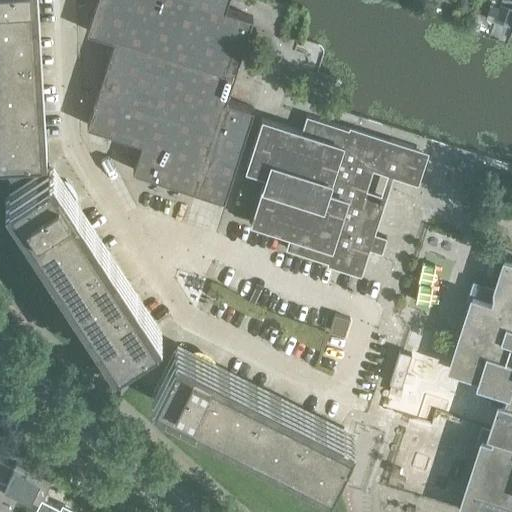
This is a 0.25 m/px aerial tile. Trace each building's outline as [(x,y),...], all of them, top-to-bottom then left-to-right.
[(0,0),(0,146),(41,144),(32,0),(0,0)] [(97,0),(89,26),(87,32),(114,41),(87,126),(141,144),(132,171),(222,201),(224,201),(225,199),(252,114),(253,110),(223,100),(224,94),(232,70),(249,18),(221,9),(223,0),(97,0)] [(262,116),(246,164),(267,171),(263,182),(252,217),(292,231),(287,247),(360,271),(368,248),(370,241),(372,234),(384,197),(364,191),(370,173),(372,165),(395,173),(394,175),(408,180),(409,177),(413,179),(417,177),(424,156),(422,152),(412,149),(413,146),(389,138),(389,141),(331,122),(306,114),(303,125),(301,129),(262,116)] [(158,332),(82,217),(48,166),(11,191),(121,357),(158,332)] [(385,238),(372,234),(370,241),(368,248),(381,253),(385,238)] [(494,428),(481,424),(475,443),(479,444),(458,508),(470,511),(511,511),(511,260),(503,257),(494,285),(473,278),(466,298),(470,299),(448,364),(495,379),(488,401),(502,406),(494,428)] [(335,312),(330,328),(344,333),(350,317),(335,312)] [(353,437),(228,374),(176,347),(156,388),(332,478),(353,437)] [(388,381),(389,381),(400,385),(411,352),(399,348),(388,381)] [(400,396),(403,388),(392,384),(389,392),(400,396)] [(0,435),(0,508),(6,511),(9,511),(14,503),(32,511),(35,511),(43,498),(53,479),(17,462),(15,466),(0,458),(0,449),(6,438),(0,435)] [(61,507),(43,498),(35,511),(80,511),(63,503),(61,507)]
